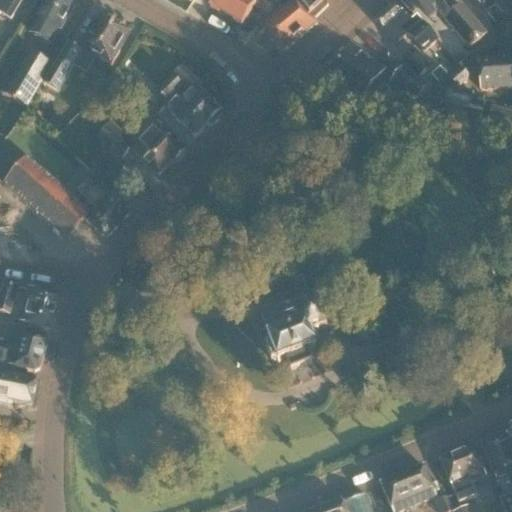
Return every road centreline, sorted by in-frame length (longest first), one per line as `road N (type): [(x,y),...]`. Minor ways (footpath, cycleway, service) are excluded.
road 1 (unclassified): [(258,511),(511,408)]
road 2 (residential): [(93,285),(264,101)]
road 3 (residential): [(55,511),(59,389),(93,285)]
road 4 (residential): [(264,101),(217,53),(130,0)]
road 5 (residential): [(264,101),(367,0)]
